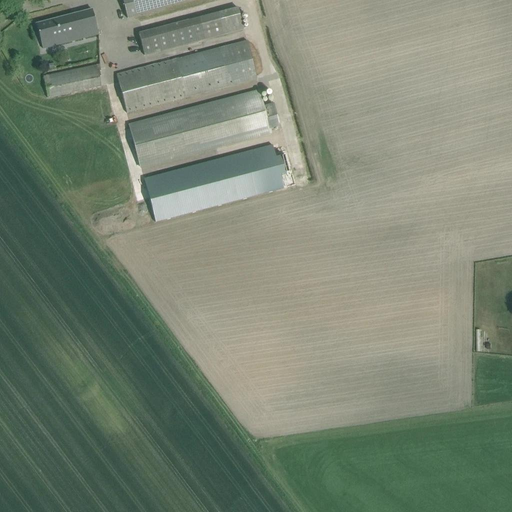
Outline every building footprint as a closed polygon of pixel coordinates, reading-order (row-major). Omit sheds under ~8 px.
[(122,0),(127,20),(165,10),(165,8),(196,0),(122,0)] [(181,21),(138,32),(143,52),(144,55),(244,30),(238,7),(181,21)] [(36,24),(41,41),(54,38),(56,46),(98,35),(92,9),(36,24)] [(256,79),(247,40),(116,74),(127,113),(256,79)] [(66,50),(68,63),(102,57),(100,44),(66,50)] [(107,84),(105,68),(100,69),(99,65),(43,77),(47,98),(107,84)] [(259,91),(128,125),(140,169),(270,134),(259,91)] [(283,189),(272,146),(143,180),(154,223),(283,189)]
